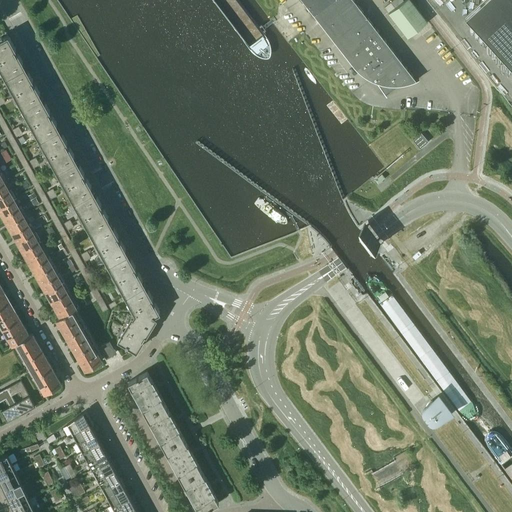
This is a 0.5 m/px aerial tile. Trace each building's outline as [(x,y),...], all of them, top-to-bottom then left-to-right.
[(419,78),(416,79),(354,0),(302,0),(313,13),(312,13),(335,42),(354,65),(356,68),(358,70),(360,71),(362,73),(364,75),(367,77),(369,78),(372,79),(374,81),(377,82),(378,84),(385,94),(400,84),(402,84),(405,83),(408,82),(410,82),(419,78)] [(404,0),(389,12),(407,37),(427,21),(410,0),(404,0)] [(511,69),(511,0),(485,0),(465,18),(511,69)] [(391,2),(385,7),(388,12),(394,7),(391,2)] [(8,34),(0,38),(0,66),(5,76),(25,65),(8,34)] [(42,97),(25,65),(5,76),(23,107),(42,97)] [(42,97),(23,107),(40,139),(59,128),(42,97)] [(108,308),(0,112),(0,124),(103,311),(108,308)] [(59,128),(40,139),(57,170),(77,159),(59,128)] [(419,148),(428,141),(421,132),(412,139),(419,148)] [(0,152),(0,160),(2,164),(12,159),(6,149),(0,152)] [(57,170),(74,201),(94,191),(77,159),(57,170)] [(0,194),(9,189),(0,173),(0,194)] [(378,183),(385,178),(382,173),(375,179),(378,183)] [(18,206),(9,189),(0,194),(0,211),(2,215),(18,206)] [(111,222),(94,191),(74,201),(92,232),(111,222)] [(9,227),(12,232),(28,223),(18,206),(2,215),(7,224),(7,223),(9,227)] [(92,232),(109,264),(128,253),(111,222),(92,232)] [(38,240),(28,223),(12,232),(15,238),(18,242),(17,242),(21,249),(38,240)] [(28,261),(31,266),(47,256),(38,240),(21,249),(26,257),(29,261),(28,261)] [(81,254),(83,257),(89,254),(88,253),(90,252),(89,249),(81,254)] [(126,295),(145,284),(128,253),(109,264),(126,295)] [(37,275),(36,275),(41,282),(57,273),(47,256),(31,266),(34,272),(35,271),(37,275)] [(47,294),(50,299),(66,290),(57,273),(41,282),(45,291),(46,290),(48,294),(47,294)] [(0,284),(0,306),(10,301),(7,296),(6,296),(4,292),(0,284)] [(155,314),(160,311),(145,284),(126,295),(135,310),(154,315),(155,314)] [(57,311),(60,316),(73,310),(77,308),(66,290),(50,299),(55,307),(57,311)] [(13,306),(10,301),(0,306),(0,322),(3,327),(19,318),(15,310),(14,310),(12,306),(13,306)] [(82,325),(73,310),(60,316),(56,318),(60,324),(59,324),(62,328),(66,335),(82,325)] [(157,317),(154,315),(135,310),(117,338),(127,344),(125,347),(132,351),(134,348),(136,350),(144,338),(142,337),(145,333),(146,334),(157,317)] [(14,347),(17,344),(29,334),(26,329),(25,329),(23,325),(24,325),(19,318),(3,327),(14,347)] [(73,347),(75,351),(92,342),(82,325),(66,335),(70,342),(70,343),(73,347)] [(17,344),(25,358),(42,349),(38,342),(35,338),(32,332),(29,334),(17,344)] [(105,354),(107,357),(116,352),(114,348),(114,349),(109,341),(101,346),(105,353),(105,354)] [(92,342),(75,351),(80,359),(82,364),(85,369),(102,360),(92,342)] [(25,358),(35,375),(51,365),(49,361),(46,356),(42,349),(25,358)] [(56,373),(51,365),(35,375),(45,392),(61,383),(58,378),(56,373)] [(145,413),(164,402),(147,371),(128,381),(145,413)] [(21,379),(7,387),(21,413),(35,405),(21,379)] [(7,387),(0,390),(0,407),(7,420),(21,413),(7,387)] [(438,392),(425,405),(424,405),(424,406),(424,407),(423,407),(423,408),(423,409),(423,410),(422,410),(422,411),(422,412),(423,412),(423,413),(423,414),(423,415),(424,416),(426,415),(425,415),(425,417),(425,418),(426,418),(427,419),(428,419),(429,419),(427,420),(427,421),(428,421),(428,422),(429,422),(430,423),(431,423),(432,423),(432,424),(433,424),(434,424),(435,424),(436,424),(436,423),(437,423),(438,423),(454,413),(438,392)] [(145,413),(163,446),(182,435),(164,402),(145,413)] [(90,424),(93,422),(86,409),(67,423),(73,433),(90,424)] [(78,442),(95,433),(90,424),(73,433),(78,442)] [(48,443),(56,438),(53,433),(46,438),(48,443)] [(82,451),(100,441),(95,433),(78,442),(82,451)] [(163,446),(181,479),(200,468),(182,435),(163,446)] [(87,460),(105,450),(100,441),(82,451),(87,460)] [(29,446),(32,451),(40,447),(38,443),(29,446)] [(54,448),(57,453),(63,450),(60,445),(54,448)] [(57,453),(60,458),(66,455),(63,450),(57,453)] [(92,469),(110,459),(105,450),(87,460),(92,469)] [(0,455),(0,468),(12,463),(7,453),(0,455)] [(42,458),(40,453),(34,456),(37,461),(42,458)] [(37,461),(39,467),(45,464),(42,458),(37,461)] [(97,478),(115,468),(110,459),(92,469),(97,478)] [(60,468),(63,473),(72,468),(75,466),(73,461),(60,468)] [(0,468),(0,477),(0,479),(16,471),(12,463),(0,468)] [(75,474),(72,468),(63,473),(66,478),(75,474)] [(102,487),(120,477),(115,468),(97,478),(102,487)] [(199,511),(219,501),(200,468),(181,479),(199,511)] [(51,476),(48,470),(42,473),(45,478),(51,476)] [(0,479),(5,487),(20,480),(16,471),(0,479)] [(45,478),(48,484),(53,481),(51,476),(45,478)] [(107,496),(125,486),(120,477),(102,487),(107,496)] [(5,487),(9,496),(24,488),(20,480),(5,487)] [(74,484),(77,489),(83,486),(80,481),(74,484)] [(77,489),(80,494),(85,491),(83,486),(77,489)] [(112,505),(129,495),(125,486),(107,496),(112,505)] [(59,493),(57,487),(51,490),(53,496),(59,493)] [(9,496),(13,505),(29,497),(24,488),(9,496)] [(53,496),(56,501),(62,498),(59,493),(53,496)] [(85,503),(90,500),(87,495),(82,498),(85,503)] [(115,511),(119,511),(134,504),(129,495),(112,505),(115,511)] [(13,505),(16,511),(19,511),(33,506),(29,497),(13,505)]
